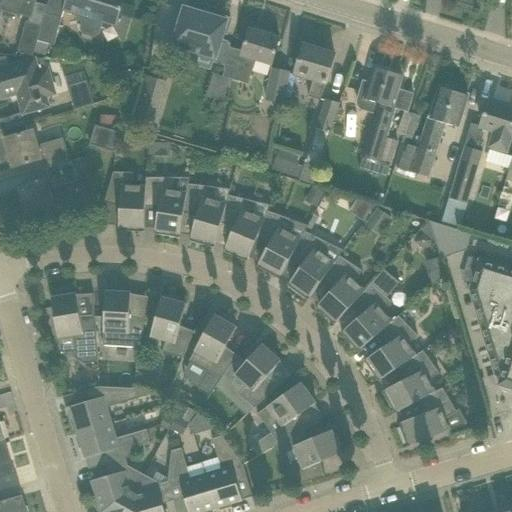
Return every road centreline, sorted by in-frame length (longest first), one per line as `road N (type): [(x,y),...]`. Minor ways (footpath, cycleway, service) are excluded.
road 1 (residential): [(388,488),(358,402),(335,365),(252,293),(215,274),(133,254),(89,253),(0,272)]
road 2 (residential): [(69,511),(0,279)]
road 3 (tertiary): [(511,57),(329,0)]
road 4 (residential): [(388,488),(511,456)]
